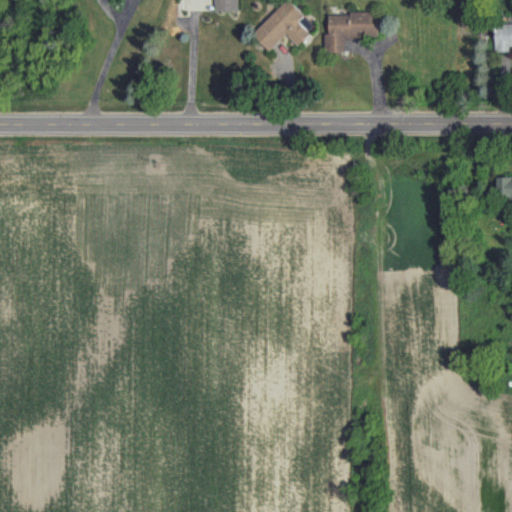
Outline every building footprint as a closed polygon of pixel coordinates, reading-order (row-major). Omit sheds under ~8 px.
[(215,0),(216,11),(240,10),(239,0),(215,0)] [(298,44),(317,26),(291,0),(288,0),(254,33),(271,50),(288,33),(298,44)] [(331,12),(331,33),(326,33),(326,51),(347,51),(347,36),(379,36),(379,12),(331,12)] [(511,51),(511,23),(497,23),(496,51),(511,51)] [(511,176),(499,176),(499,196),(511,196),(511,176)]
